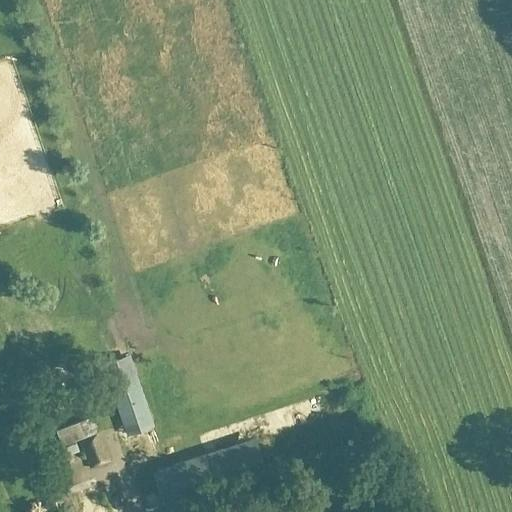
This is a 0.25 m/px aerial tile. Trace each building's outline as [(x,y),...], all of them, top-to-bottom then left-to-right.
[(153,424),(130,360),(103,368),(126,434),(118,437),(133,479),(167,467),(152,425),(153,424)] [(44,368),(51,384),(61,380),(55,364),(44,368)] [(90,419),(56,432),(66,455),(78,451),(75,442),(96,434),(90,419)] [(99,436),(79,444),(90,472),(109,464),(99,436)] [(234,489),(221,450),(172,466),(185,505),(234,489)] [(396,507),(389,483),(373,488),(380,511),(396,507)] [(100,511),(92,490),(66,500),(70,511),(100,511)]
